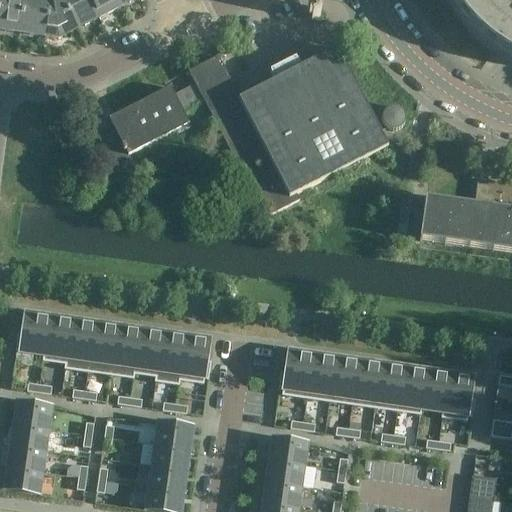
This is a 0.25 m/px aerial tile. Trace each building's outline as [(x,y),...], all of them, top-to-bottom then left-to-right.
[(0,0),(0,31),(20,35),(25,0),(0,0)] [(45,38),(50,0),(25,0),(20,35),(45,38)] [(77,31),(76,29),(61,0),(50,0),(45,38),(59,40),(77,31)] [(99,19),(98,18),(89,0),(61,0),(76,29),(77,31),(99,19)] [(122,8),(121,6),(117,0),(89,0),(98,18),(99,19),(122,8)] [(117,0),(121,6),(122,8),(137,0),(117,0)] [(511,0),(450,0),(456,8),(460,15),(467,23),(472,29),(479,36),(485,41),(493,48),(509,58),(511,59),(511,0)] [(239,100),(238,101),(262,147),(288,200),(296,196),(386,150),(388,149),(379,133),(386,130),(388,132),(391,132),(394,132),(397,132),(399,130),(402,128),(403,126),(404,123),(404,120),(404,117),(402,114),(400,112),(398,111),(395,110),(392,109),(389,110),(386,111),(384,113),(382,116),(381,118),(381,121),(375,125),(355,86),(337,50),(301,69),(295,60),(294,60),(271,73),(270,72),(270,73),(273,83),(247,97),(239,100)] [(48,116),(37,192),(251,222),(255,194),(228,142),(48,116)] [(511,185),(508,185),(501,184),(500,190),(477,191),(476,191),(474,203),(474,207),(474,208),(425,201),(423,216),(421,229),(420,242),(511,255),(511,185)] [(43,364),(49,318),(25,315),(22,338),(18,338),(15,355),(43,359),(42,363),(43,364)] [(65,372),(72,321),(49,318),(43,364),(65,367),(64,371),(65,372)] [(87,375),(95,325),(72,321),(65,372),(87,375)] [(110,378),(117,328),(95,325),(87,375),(110,378)] [(133,381),(140,331),(117,328),(110,378),(133,381)] [(155,384),(162,334),(140,331),(133,381),(134,381),(134,377),(155,380),(154,384),(155,384)] [(178,388),(185,338),(162,334),(155,384),(178,388)] [(210,341),(185,338),(178,388),(179,388),(180,383),(203,386),(204,381),(208,382),(210,364),(207,363),(210,341)] [(306,401),(313,356),(288,352),(285,375),(281,375),(278,392),(282,393),(282,397),(306,401)] [(329,404),(335,359),(313,356),(306,401),(329,404)] [(351,407),(358,363),(335,359),(329,404),(351,407)] [(374,411),(380,366),(358,363),(351,407),(374,411)] [(397,414),(403,369),(380,366),(374,411),(397,414)] [(419,417),(426,372),(403,369),(397,414),(419,417)] [(442,421),(448,375),(426,372),(419,417),(442,421)] [(470,402),(473,379),(448,375),(442,421),(467,424),(467,419),(471,420),(474,403),(470,402)] [(511,389),(511,380),(499,379),(498,387),(511,389)] [(39,395),(40,387),(28,386),(27,394),(39,395)] [(52,389),(40,387),(39,395),(50,397),(52,389)] [(84,402),(85,394),(73,392),(72,400),(84,402)] [(97,396),(85,394),(84,402),(95,404),(97,396)] [(129,408),(130,400),(118,399),(117,407),(129,408)] [(142,402),(130,400),(129,408),(141,410),(142,402)] [(49,431),(52,409),(16,404),(13,426),(49,431)] [(174,415),(175,407),(163,405),(162,413),(174,415)] [(187,409),(175,407),(174,415),(186,416),(187,409)] [(302,433),(303,425),(291,423),(290,431),(302,433)] [(511,434),(511,430),(511,425),(493,423),(492,431),(511,434)] [(189,451),(192,429),(156,424),(153,446),(189,451)] [(86,425),(84,437),(92,438),(94,426),(86,425)] [(315,427),(303,425),(302,433),(313,435),(315,427)] [(45,453),(49,431),(13,426),(10,448),(45,453)] [(106,428),(104,440),(112,441),(114,429),(106,428)] [(347,439),(348,432),(336,430),(335,438),(347,439)] [(510,441),(511,434),(492,431),(491,439),(510,441)] [(360,433),(348,432),(347,439),(359,441),(360,433)] [(380,444),(392,446),(393,438),(381,436),(380,444)] [(90,450),(92,438),(84,437),(82,449),(90,450)] [(405,440),(393,438),(392,446),(404,448),(405,440)] [(110,453),(112,441),(104,440),(102,452),(110,453)] [(304,468),(307,445),(272,440),(269,463),(304,468)] [(437,452),(438,444),(426,443),(425,450),(437,452)] [(450,446),(438,444),(437,452),(449,454),(450,446)] [(186,473),(189,451),(153,446),(150,468),(186,473)] [(42,474),(45,453),(10,448),(7,469),(42,474)] [(339,461),(338,473),(345,474),(347,462),(339,461)] [(301,489),(304,468),(269,463),(266,484),(301,489)] [(80,468),(78,480),(86,481),(88,469),(80,468)] [(183,494),(186,473),(150,468),(147,489),(183,494)] [(39,497),(42,474),(7,469),(4,491),(39,497)] [(100,471),(98,483),(106,484),(107,472),(100,471)] [(344,486),(345,474),(338,473),(336,485),(344,486)] [(472,478),(469,501),(492,504),(496,481),(472,478)] [(84,493),(86,481),(78,480),(76,492),(84,493)] [(104,496),(106,484),(98,483),(96,495),(104,496)] [(298,511),(301,489),(266,484),(263,506),(298,511)] [(147,511),(180,511),(183,494),(147,489),(144,511),(147,511)] [(491,511),(492,504),(469,501),(467,511),(491,511)]
